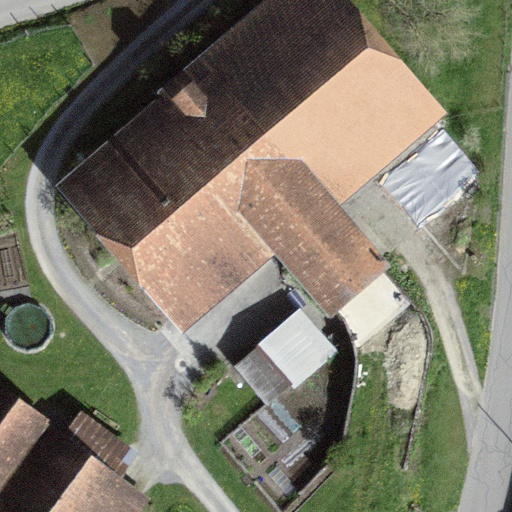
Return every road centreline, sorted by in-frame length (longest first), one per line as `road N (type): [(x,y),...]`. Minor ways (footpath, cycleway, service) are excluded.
road 1 (track): [(229,511),(155,444),(160,383),(46,258),(32,211),(54,137),(194,0)]
road 2 (track): [(488,441),(423,265),(370,205)]
road 3 (residential): [(511,339),(472,511)]
